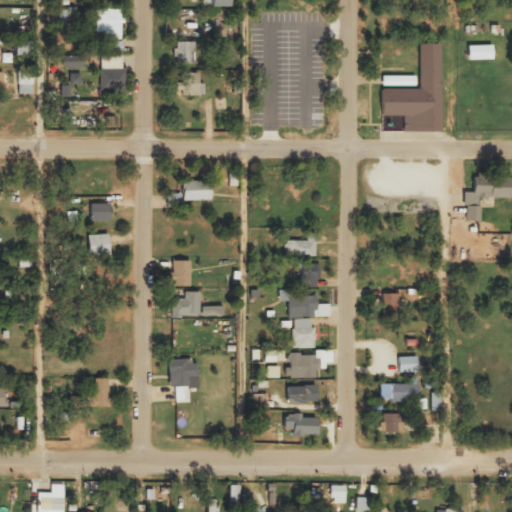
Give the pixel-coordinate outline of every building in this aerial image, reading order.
[(95,31),(104,31),(104,39),(122,39),(122,9),(95,9),(95,31)] [(51,25),(65,25),(65,10),(51,10),(51,25)] [(57,50),(72,49),(72,39),(57,39),(57,50)] [(16,42),(17,55),(31,54),(31,41),(16,42)] [(193,41),(194,63),(176,63),(176,56),(172,56),(172,48),(176,48),(175,41),(193,41)] [(439,44),(439,131),(403,131),(403,115),(381,115),(381,89),(419,89),(419,85),(381,85),(381,75),(418,75),(418,44),(439,44)] [(468,59),(492,58),(491,44),(467,45),(468,59)] [(84,67),(84,55),(65,56),(66,67),(84,67)] [(101,56),(100,91),(123,91),(124,56),(101,56)] [(31,71),(18,71),(17,93),(31,93),(31,71)] [(197,72),(197,83),(202,83),(202,94),(197,94),(181,95),(181,89),(175,89),(175,82),(181,82),(180,72),(197,72)] [(69,84),(80,84),(80,73),(69,73),(69,84)] [(61,97),(69,96),(69,85),(61,85),(61,97)] [(510,198),(511,177),(487,177),(487,173),(473,172),(473,192),(464,192),(464,220),(478,221),(478,197),(510,198)] [(208,180),(209,199),(181,200),(181,191),(180,181),(208,180)] [(168,205),(178,205),(178,193),(168,194),(168,205)] [(107,203),(107,220),(89,220),(89,203),(107,203)] [(314,233),(313,256),(284,255),(284,247),(282,247),(282,244),(284,244),(284,240),(305,240),(305,233),(314,233)] [(108,254),(88,255),(87,235),(107,234),(108,254)] [(188,260),(188,285),(167,285),(167,272),(171,272),(171,260),(188,260)] [(318,264),(318,286),(299,286),(299,263),(314,263),(314,264),(318,264)] [(286,289),(286,295),(299,295),(299,296),(314,295),(315,304),(327,303),(328,315),(300,316),(300,317),(287,317),(286,300),(278,300),(278,289),(286,289)] [(198,292),(197,312),(195,312),(195,317),(180,317),(170,317),(170,309),(169,309),(169,306),(170,306),(170,298),(182,298),(183,291),(198,292)] [(398,293),(399,306),(394,306),(395,313),(381,314),(381,303),(379,303),(379,300),(381,299),(381,293),(398,293)] [(222,306),(201,306),(201,316),(222,316),(222,306)] [(309,318),(309,328),(313,327),(312,347),(297,348),(297,347),(291,347),(288,347),(288,342),(291,342),(290,329),(292,328),(293,319),(309,318)] [(329,350),(330,361),(323,361),(323,368),(313,368),(314,376),(302,376),(302,377),(288,377),(288,375),(284,375),(284,368),(288,367),(288,355),(302,355),(302,356),(314,356),(314,350),(329,350)] [(397,372),(416,371),(416,356),(397,356),(397,372)] [(185,358),(185,359),(189,358),(190,363),(195,363),(196,387),(186,388),(187,401),(174,402),(173,386),(172,376),(170,377),(170,373),(167,373),(167,359),(185,358)] [(278,376),(278,366),(268,366),(268,376),(278,376)] [(107,378),(107,397),(111,397),(111,406),(82,406),(82,395),(93,395),(93,378),(107,378)] [(416,383),(416,404),(406,404),(406,401),(389,401),(389,398),(380,398),(380,383),(388,383),(416,383)] [(303,403),(286,403),(286,386),(302,386),(302,385),(314,385),(315,400),(303,400),(303,403)] [(316,418),(301,417),(301,414),(284,413),(284,429),(291,429),(291,435),(315,436),(316,418)] [(401,413),(401,432),(381,432),(381,431),(378,431),(378,421),(381,421),(381,413),(401,413)] [(238,485),(229,485),(229,502),(238,503),(238,485)] [(344,503),(344,486),(330,485),(330,503),(344,503)] [(368,498),(355,497),(355,511),(368,511),(368,498)]
